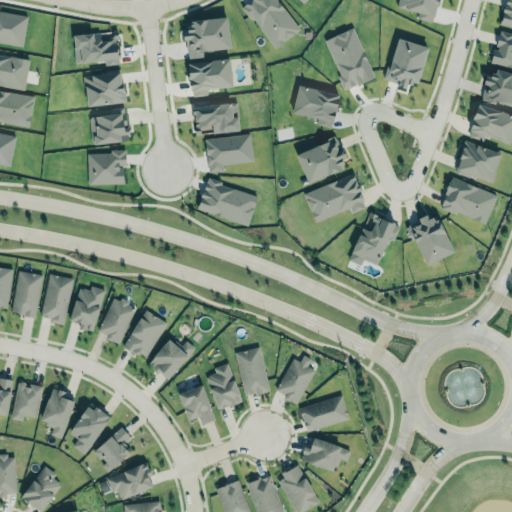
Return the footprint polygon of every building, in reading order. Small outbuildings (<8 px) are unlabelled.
[(275,48),(299,28),(276,0),(248,0),(240,7),(275,48)] [(417,12),(415,18),(431,21),(436,0),(398,0),(397,7),(417,12)] [(511,0),(504,0),(498,23),(511,27),(511,0)] [(186,58),(202,57),(201,51),(229,49),(226,17),(183,20),(186,58)] [(323,39),(343,89),(373,78),(353,27),(323,39)] [(71,33),(73,61),(101,59),(102,64),(117,62),(115,29),(71,33)] [(498,29),(511,32),(511,67),(488,61),(498,29)] [(416,84),(427,47),(396,37),(383,80),(405,87),(407,82),(416,84)] [(186,63),(189,95),(205,93),(204,87),(229,84),(226,58),(186,63)] [(511,73),(488,68),(480,98),(511,106),(511,73)] [(79,75),(81,85),(84,85),(86,105),(125,103),(122,84),(119,80),(117,69),(79,75)] [(339,95),(298,84),(290,111),(316,119),(315,123),(331,127),(339,95)] [(0,90),(31,95),(27,127),(0,123),(0,90)] [(212,133),(238,131),(236,102),(190,106),(192,127),(211,126),(212,133)] [(511,132),(511,114),(476,104),(467,135),(482,140),(483,136),(509,144),(511,132)] [(120,142),(119,134),(127,134),(125,113),(88,116),(91,144),(120,142)] [(201,138),(247,133),(250,160),(220,164),(221,168),(206,170),(206,166),(205,166),(201,138)] [(331,136),(295,153),(306,181),(344,165),(331,136)] [(452,168),(463,139),(498,152),(487,181),(452,168)] [(123,151),(86,152),(87,184),(123,183),(123,151)] [(348,208),(350,212),(365,206),(352,173),(302,193),(314,222),(348,208)] [(434,206),(448,173),(495,193),(482,224),(454,212),(453,214),(434,206)] [(195,207),(206,177),(254,196),(243,225),(195,207)] [(393,220),(377,260),(351,250),(367,210),(393,220)] [(406,225),(425,265),(451,251),(436,216),(422,213),(406,225)] [(0,310),(0,267),(10,269),(3,311),(0,310)] [(17,269),(41,274),(33,316),(8,311),(17,269)] [(39,314),(46,273),(69,277),(61,324),(46,321),(47,316),(39,314)] [(76,287),(87,289),(89,286),(102,289),(102,298),(89,330),(77,326),(67,320),(76,287)] [(112,296),(119,299),(120,296),(128,300),(126,303),(135,307),(125,326),(125,327),(118,342),(111,339),(111,340),(104,337),(106,334),(96,329),(112,296)] [(147,358),(163,319),(140,310),(124,348),(147,358)] [(147,360),(166,337),(177,346),(182,340),(190,347),(166,376),(147,360)] [(233,350),(259,344),(270,390),(263,392),(255,394),(255,392),(243,395),(233,350)] [(292,357),(275,388),(284,394),(282,397),(288,401),(289,399),(295,402),(313,370),(306,365),(310,358),(303,354),(299,361),(292,357)] [(216,410),(227,405),(228,407),(242,401),(227,360),(211,366),(213,371),(208,373),(207,374),(203,376),(216,410)] [(11,379),(0,377),(0,415),(7,417),(11,379)] [(16,380),(18,381),(20,380),(23,380),(24,382),(27,382),(26,385),(28,386),(28,382),(42,385),(36,418),(23,415),(22,420),(9,418),(16,380)] [(200,384),(211,419),(198,426),(196,417),(188,420),(176,391),(200,384)] [(39,419),(45,421),(44,424),(52,426),(50,433),(60,437),(73,398),(63,395),(64,391),(51,386),(47,398),(46,397),(39,419)] [(301,417),(306,431),(349,418),(341,392),(296,406),(300,418),(301,417)] [(87,406),(68,432),(77,438),(72,445),(83,453),(87,446),(88,447),(106,421),(104,419),(107,415),(100,410),(100,409),(95,406),(92,410),(87,406)] [(120,426),(110,435),(110,436),(92,451),(99,459),(101,457),(104,461),(101,464),(107,471),(110,468),(111,468),(128,452),(125,449),(123,447),(126,444),(124,442),(130,436),(120,426)] [(298,458),(301,452),(299,452),(302,445),(307,447),(312,436),(338,445),(339,447),(345,450),(342,457),(335,454),(329,470),(298,458)] [(14,455),(0,455),(0,495),(15,494),(14,455)] [(106,477),(144,461),(151,474),(147,476),(151,485),(132,495),(131,493),(119,499),(116,489),(111,491),(106,477)] [(276,479),(295,511),(300,511),(319,501),(296,463),(284,471),(284,470),(280,472),(283,476),(279,479),(276,479)] [(42,464),(18,498),(41,511),(57,483),(42,464)] [(246,482),(255,511),(282,511),(270,474),(246,482)] [(214,487),(223,511),(250,511),(237,479),(214,487)] [(120,511),(120,504),(158,501),(159,511),(120,511)]
